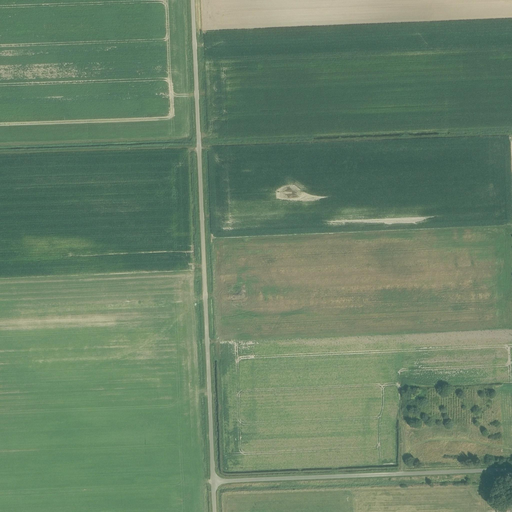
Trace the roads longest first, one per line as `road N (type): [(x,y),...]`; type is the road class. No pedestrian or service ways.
road 1 (unclassified): [(214,481),(193,0)]
road 2 (unclassified): [(214,481),(511,469)]
